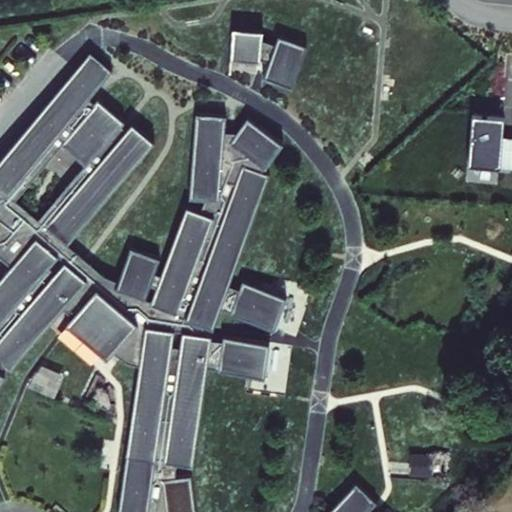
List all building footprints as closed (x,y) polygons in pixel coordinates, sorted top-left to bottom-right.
[(275,40),(262,35),(263,27),(233,25),(231,57),(261,59),(261,56),(269,59),(264,72),(294,82),(307,41),(278,32),(275,40)] [(204,320),(214,323),(221,304),(232,307),(232,309),(276,325),(289,292),(244,276),(241,284),(230,280),(271,169),(264,167),(266,162),(283,138),(249,112),(238,127),(227,126),(228,113),(197,110),(190,192),(207,193),(203,205),(188,200),(163,270),(157,268),(162,253),(133,243),(121,276),(99,268),(67,241),(153,137),(131,118),(125,125),(120,121),(124,117),(96,94),(92,98),(87,94),(112,64),(90,45),(0,153),(0,251),(1,251),(12,260),(0,274),(0,388),(7,373),(0,369),(0,356),(11,366),(62,304),(71,312),(65,319),(106,354),(113,347),(126,357),(135,360),(142,360),(121,510),(128,511),(127,511),(199,511),(194,472),(178,474),(180,462),(195,464),(208,364),(219,366),(219,367),(266,373),(271,338),(224,332),(223,337),(212,335),(213,331),(203,329),(204,320)] [(456,162),(511,166),(511,115),(508,115),(507,136),(491,134),(493,114),(460,111),(456,162)] [(435,475),(436,454),(411,453),(410,474),(435,475)] [(320,511),(387,511),(378,503),(376,505),(371,501),(379,492),(358,473),(320,511)]
